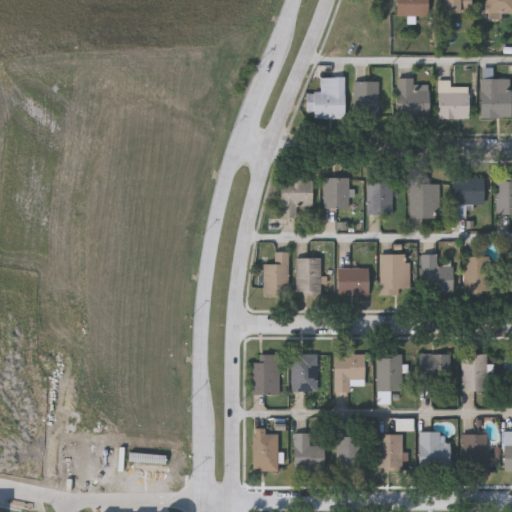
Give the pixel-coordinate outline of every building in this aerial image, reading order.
[(428,0),(428,14),(396,14),(396,0),(428,0)] [(472,0),(473,11),(443,11),(443,0),(472,0)] [(511,14),(486,14),(486,0),(511,0),(511,14)] [(313,90),(320,90),(320,76),(345,76),(345,117),(313,117),(313,90)] [(397,77),(414,77),(414,82),(428,82),(428,117),(397,117),(397,77)] [(510,116),(480,116),(480,78),(510,78),(510,116)] [(469,118),(438,118),(438,79),(450,79),(450,86),(469,86),(469,118)] [(378,80),(378,117),(353,117),(353,80),(378,80)] [(349,176),(349,207),(323,207),(323,176),(349,176)] [(483,176),(483,204),(454,204),(453,176),(483,176)] [(312,177),(312,205),(297,205),(297,217),(280,217),(280,177),(312,177)] [(511,213),(496,213),(496,179),(511,178),(511,213)] [(392,179),(392,213),(367,213),(367,179),(392,179)] [(410,217),(410,183),(440,182),(440,217),(410,217)] [(288,251),(288,294),(263,294),(263,263),(274,263),(274,251),(288,251)] [(405,253),(405,294),(379,294),(379,253),(405,253)] [(438,263),(453,263),(453,290),(422,290),(422,253),(438,253),(438,263)] [(488,294),(463,294),(463,255),(488,255),(488,294)] [(320,257),(320,293),(296,293),(296,257),(320,257)] [(368,267),(368,294),(340,294),(340,267),(368,267)] [(487,352),(487,391),(461,391),(461,352),(487,352)] [(260,362),(260,353),(280,354),(279,394),(252,394),(252,362),(260,362)] [(317,353),(317,391),(293,391),(293,353),(317,353)] [(377,353),(402,353),(402,391),(377,391),(377,353)] [(450,381),(419,381),(419,353),(450,353),(450,381)] [(350,391),(334,391),(334,354),(364,354),(364,380),(350,379),(350,391)] [(415,419),(397,419),(397,431),(415,432),(415,419)] [(279,469),(253,469),(253,428),(265,428),(265,433),(279,433),(279,469)] [(450,441),(450,467),(419,467),(419,431),(441,431),(441,441),(450,441)] [(310,443),(324,443),(324,468),(294,468),(294,432),(310,432),(310,443)] [(402,434),(402,470),(376,470),(376,433),(402,434)] [(486,469),(461,469),(461,433),(486,433),(486,469)] [(361,436),(361,475),(337,475),(337,436),(361,436)] [(167,455),(133,454),(132,470),(166,471),(167,455)]
